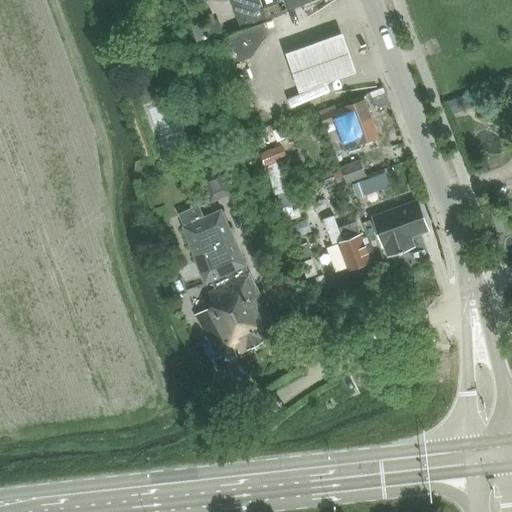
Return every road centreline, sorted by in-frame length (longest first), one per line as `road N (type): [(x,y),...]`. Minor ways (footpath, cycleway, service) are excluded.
road 1 (secondary): [(490,456),(2,511)]
road 2 (tertiary): [(470,286),(369,0)]
road 3 (unclassified): [(243,431),(355,354),(445,312),(474,309)]
road 4 (tertiary): [(490,456),(474,309)]
